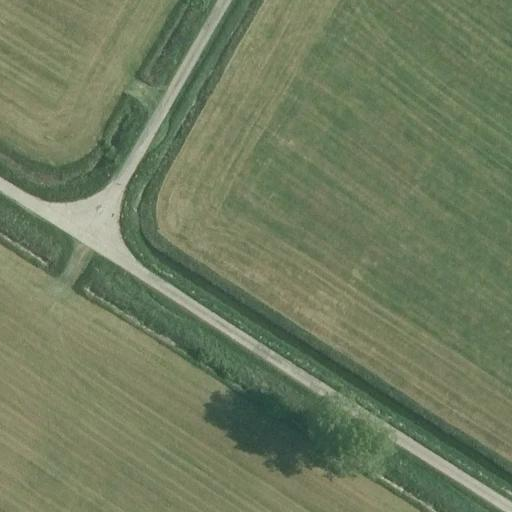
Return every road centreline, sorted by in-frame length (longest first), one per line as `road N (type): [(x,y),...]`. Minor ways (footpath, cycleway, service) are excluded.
road 1 (unclassified): [(97,227),(511,502)]
road 2 (unclassified): [(227,0),(97,227)]
